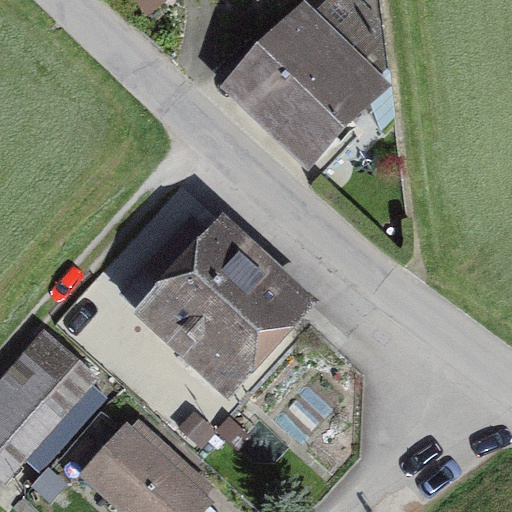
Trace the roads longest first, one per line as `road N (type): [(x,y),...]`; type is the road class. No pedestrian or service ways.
road 1 (unclassified): [(511,391),(59,0)]
road 2 (track): [(364,511),(511,411)]
